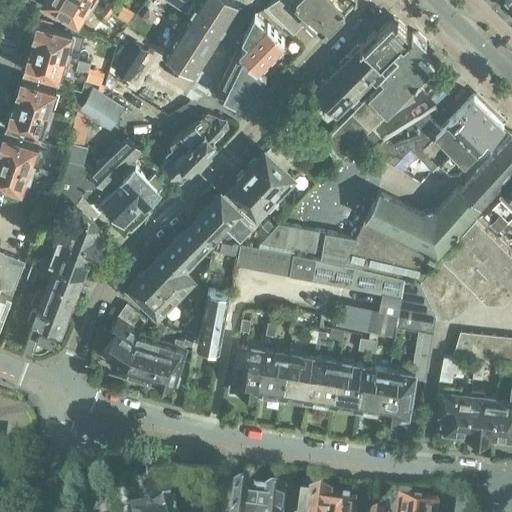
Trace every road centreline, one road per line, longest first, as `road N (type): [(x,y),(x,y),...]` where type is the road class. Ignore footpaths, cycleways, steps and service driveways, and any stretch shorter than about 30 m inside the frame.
road 1 (residential): [(63,410),(87,307),(130,249),(229,159),(295,76),(373,0)]
road 2 (residential): [(511,482),(342,467),(63,410)]
